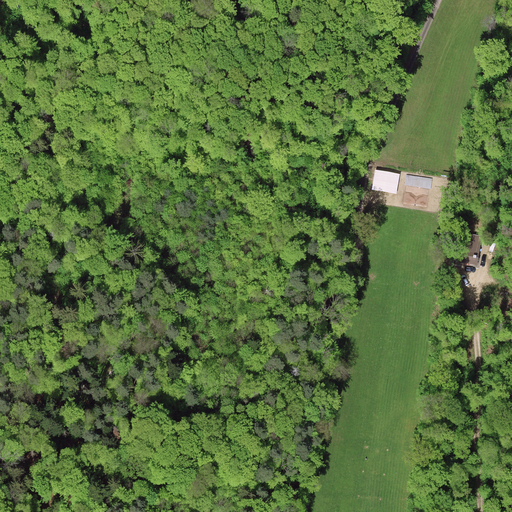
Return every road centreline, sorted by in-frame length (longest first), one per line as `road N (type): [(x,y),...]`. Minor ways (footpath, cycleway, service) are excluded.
road 1 (unclassified): [(302,511),(369,153),(439,0)]
road 2 (track): [(486,511),(492,248),(485,235)]
road 3 (track): [(163,0),(69,85),(0,165)]
